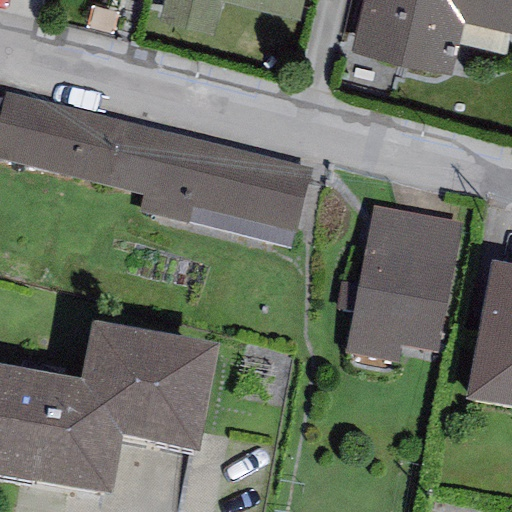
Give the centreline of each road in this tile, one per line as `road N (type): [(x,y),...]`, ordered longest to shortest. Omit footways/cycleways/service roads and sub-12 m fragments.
road 1 (residential): [(0,36),(319,112)]
road 2 (residential): [(319,112),(511,168)]
